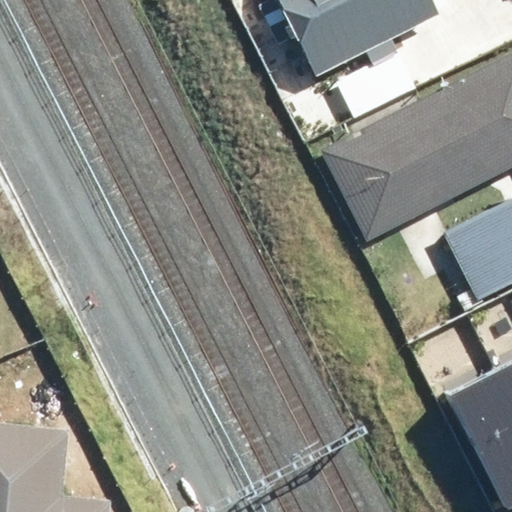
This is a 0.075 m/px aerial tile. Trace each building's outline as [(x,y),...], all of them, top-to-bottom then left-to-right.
[(283,0),(320,71),(452,2),(451,0),(283,0)] [(376,234),(511,162),(511,53),(331,148),(376,234)] [(511,283),(511,203),(453,234),(485,297),(511,283)] [(511,351),(453,381),(508,489),(511,486),(511,351)] [(0,511),(117,511),(119,502),(62,496),(69,427),(0,418),(0,511)]
